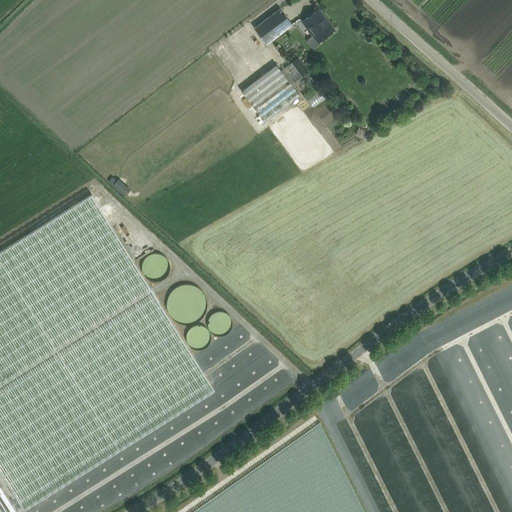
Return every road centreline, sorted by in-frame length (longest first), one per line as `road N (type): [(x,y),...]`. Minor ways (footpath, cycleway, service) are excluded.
road 1 (tertiary): [(132,511),(434,296),(511,252)]
road 2 (unclassified): [(511,125),(378,0)]
